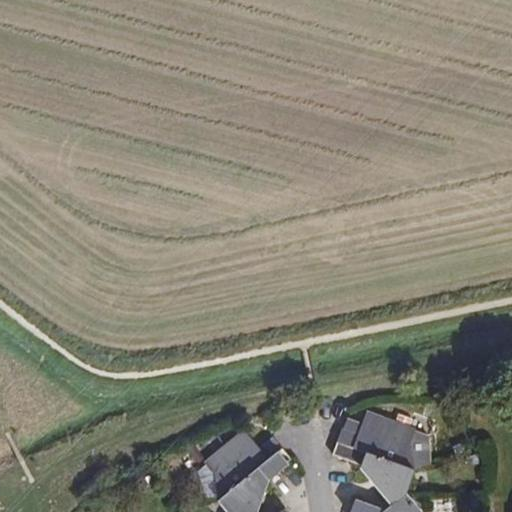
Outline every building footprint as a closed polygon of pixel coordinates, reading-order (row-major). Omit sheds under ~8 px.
[(391,511),(388,511),(357,501),(352,511),(417,511),(411,501),(417,481),(417,475),(437,466),(436,443),(415,436),(400,430),(368,419),(365,427),(363,435),(344,429),(334,459),(363,470),(395,507),(391,511)] [(347,421),(344,429),(363,435),(365,427),(347,421)] [(400,430),(415,436),(417,426),(403,421),(400,430)] [(289,511),(288,510),(285,511),(259,511),(273,482),(298,462),(277,437),(263,448),(251,437),(201,473),(219,500),(232,492),(235,495),(224,506),(227,511),(289,511)] [(214,459),(201,442),(195,445),(208,463),(214,459)] [(163,481),(155,464),(133,474),(141,492),(163,481)] [(130,487),(126,480),(117,484),(121,491),(130,487)]
